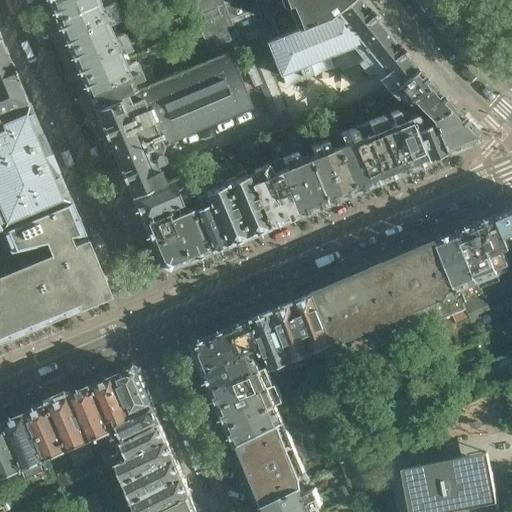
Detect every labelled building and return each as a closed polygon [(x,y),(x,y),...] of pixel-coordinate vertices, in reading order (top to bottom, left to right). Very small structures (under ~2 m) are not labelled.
[(55,18),(98,0),(57,0),(49,4),(55,18)] [(61,33),(116,10),(114,5),(104,9),(100,0),(98,0),(55,18),(61,33)] [(276,37),(268,20),(235,33),(221,0),(188,0),(212,54),(221,50),(223,54),(231,51),(233,56),(265,42),(276,37)] [(395,43),(376,19),(366,6),(365,7),(360,0),(348,0),(330,14),(302,26),(276,37),(265,42),(280,75),(299,67),(303,76),(312,72),(308,63),(354,43),(366,58),(362,61),(370,71),(374,68),(391,89),(396,86),(416,68),(415,67),(414,67),(405,56),(406,55),(396,43),(395,43)] [(330,14),(348,0),(298,0),(288,5),(290,10),(295,8),(302,26),(330,14)] [(68,48),(113,29),(111,23),(120,20),(116,10),(61,33),(68,48)] [(74,63),(128,40),(125,33),(117,37),(113,29),(68,48),(74,63)] [(80,77),(125,58),(123,52),(131,49),(128,40),(74,63),(80,77)] [(68,200),(0,41),(0,228),(2,228),(68,200)] [(157,150),(256,107),(233,56),(231,51),(223,54),(221,50),(212,54),(194,62),(198,71),(151,91),(147,82),(138,86),(141,95),(132,99),(129,91),(92,107),(93,109),(94,109),(100,122),(98,122),(105,137),(106,137),(118,165),(117,166),(123,181),(124,180),(130,193),(129,193),(130,195),(131,194),(131,195),(164,182),(154,160),(160,158),(157,150)] [(86,92),(141,69),(138,62),(128,66),(125,58),(80,77),(86,92)] [(412,99),(430,82),(416,68),(396,86),(391,89),(396,94),(397,93),(406,104),(412,99)] [(141,95),(138,86),(135,81),(144,78),(141,69),(86,92),(92,107),(129,91),(132,99),(141,95)] [(452,106),(430,82),(412,99),(430,118),(446,111),(452,106)] [(385,101),(381,92),(368,98),(371,106),(385,101)] [(426,159),(409,118),(409,117),(405,119),(401,111),(405,109),(404,104),(388,110),(394,123),(386,126),(383,117),(377,120),(397,171),(426,159)] [(477,131),(452,106),(446,111),(430,118),(433,124),(444,152),(475,139),(477,131)] [(444,152),(433,124),(422,127),(417,115),(409,118),(426,159),(444,152)] [(368,184),(347,132),(341,119),(327,124),(336,146),(353,190),(368,184)] [(397,171),(377,120),(361,126),(382,178),(397,171)] [(382,178),(361,126),(347,132),(368,184),(382,178)] [(325,202),(307,158),(295,128),(280,134),(283,143),(288,155),(310,208),(325,202)] [(353,190),(336,146),(330,149),(326,139),(318,143),(340,195),(353,190)] [(310,208),(288,155),(283,143),(279,141),(269,145),(277,165),(278,169),(296,214),(310,208)] [(340,195),(318,143),(310,146),(314,155),(307,158),(325,202),(340,195)] [(220,167),(241,159),(238,151),(217,160),(220,167)] [(247,234),(225,179),(222,171),(217,173),(213,162),(196,168),(204,189),(225,243),(247,234)] [(296,214),(278,169),(277,165),(269,167),(268,163),(253,169),(256,178),(250,181),(267,225),(296,214)] [(267,225),(250,181),(246,171),(225,179),(247,234),(267,225)] [(184,203),(177,188),(184,185),(180,175),(164,182),(131,195),(130,196),(141,220),(167,210),(175,207),(184,203)] [(225,243),(204,189),(196,191),(201,206),(193,209),(209,250),(225,243)] [(0,337),(107,293),(84,238),(81,231),(68,200),(2,228),(0,228),(0,337)] [(209,250),(193,209),(190,201),(184,203),(175,207),(167,210),(186,259),(209,250)] [(507,237),(511,234),(511,209),(498,216),(507,237)] [(186,259),(167,210),(141,220),(159,264),(168,267),(186,259)] [(511,246),(507,237),(498,216),(480,223),(499,267),(511,262),(506,249),(511,246)] [(501,272),(499,267),(480,223),(459,231),(481,280),(501,272)] [(481,280),(459,231),(439,240),(459,289),(481,280)] [(464,302),(459,289),(439,240),(316,292),(334,337),(343,335),(348,337),(349,338),(351,342),(351,343),(353,346),(355,348),(357,349),(359,350),(362,351),(365,351),(367,351),(368,350),(467,309),(464,302)] [(334,337),(316,292),(315,292),(294,301),(314,350),(336,340),(334,337)] [(493,310),(491,306),(486,293),(464,302),(467,309),(471,319),(493,310)] [(314,350),(294,301),(274,309),(299,367),(300,369),(319,361),(314,350)] [(299,367),(274,309),(253,318),(264,346),(274,367),(280,365),(284,373),(299,367)] [(264,346),(253,318),(233,326),(244,354),(254,350),(264,346)] [(244,354),(233,326),(212,335),(224,363),(244,354)] [(224,363),(212,335),(193,343),(205,371),(224,363)] [(213,390),(263,370),(254,350),(244,354),(224,363),(205,371),(213,390)] [(366,384),(359,365),(348,370),(355,389),(366,384)] [(154,404),(140,371),(133,368),(114,376),(130,415),(154,404)] [(221,409),(270,389),(263,370),(213,390),(221,409)] [(131,418),(130,415),(114,376),(93,384),(108,421),(114,419),(116,424),(131,418)] [(108,421),(93,384),(71,394),(90,439),(112,430),(108,421)] [(228,426),(278,406),(270,389),(221,409),(228,426)] [(330,400),(327,393),(313,399),(316,407),(330,400)] [(71,394),(49,403),(67,448),(90,439),(71,394)] [(67,448),(49,403),(27,412),(46,457),(67,448)] [(122,441),(161,422),(154,404),(130,415),(131,418),(116,424),(119,431),(113,434),(116,444),(122,441)] [(364,423),(355,405),(346,409),(355,427),(364,423)] [(236,445),(284,421),(278,406),(228,426),(236,445)] [(361,440),(398,422),(392,409),(364,423),(355,427),(361,440)] [(46,457),(27,412),(5,422),(23,466),(31,484),(53,474),(46,457)] [(310,483),(286,423),(285,423),(284,421),(236,445),(261,506),(303,486),(310,483)] [(23,466),(5,422),(0,423),(0,469),(2,475),(23,466)] [(119,463),(169,439),(161,422),(122,441),(125,450),(116,455),(119,463)] [(110,489),(127,481),(176,458),(169,439),(119,463),(102,471),(110,489)] [(500,511),(498,500),(499,500),(493,471),(489,450),(404,467),(408,487),(409,496),(412,511),(500,511)] [(135,501),(185,478),(176,458),(127,481),(135,501)] [(139,511),(157,511),(192,494),(185,478),(135,501),(139,511)] [(264,511),(285,511),(319,497),(316,489),(306,493),(303,486),(261,506),(264,511)] [(199,511),(192,494),(157,511),(199,511)] [(0,511),(12,506),(8,496),(0,499),(0,511)] [(316,511),(315,508),(322,505),(319,497),(285,511),(316,511)]
